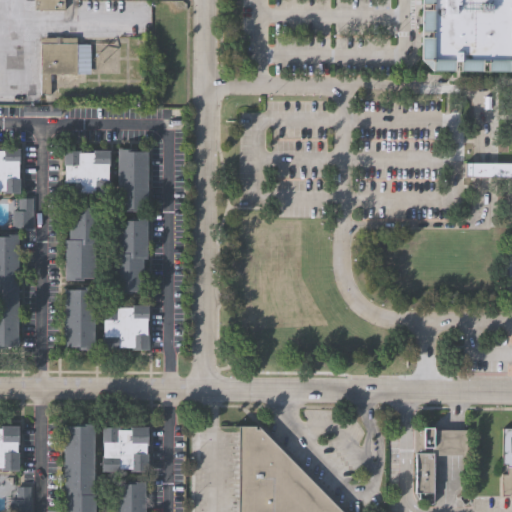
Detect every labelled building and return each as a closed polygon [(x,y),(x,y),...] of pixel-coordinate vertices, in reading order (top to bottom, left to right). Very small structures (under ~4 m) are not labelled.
[(65,0),(65,9),(35,8),(35,0),(65,0)] [(511,69),(508,73),(431,72),(420,61),(420,0),(511,0),(511,69)] [(74,38),(74,43),(76,43),(76,44),(88,44),(88,74),(49,73),(49,94),(39,94),(39,37),(53,37),(53,36),(61,36),(61,38),(74,38)] [(88,42),(121,42),(121,74),(88,74),(88,44),(88,42)] [(61,108),(61,117),(23,117),(23,107),(61,108)] [(0,152),(4,152),(4,149),(20,149),(20,194),(4,194),(4,191),(0,191),(0,152)] [(136,212),(117,212),(118,150),(136,150),(136,153),(148,153),(148,211),(136,211),(136,212)] [(64,196),(64,182),(65,182),(65,166),(64,166),(64,152),(80,152),(80,154),(94,154),(94,152),(110,152),(108,182),(110,182),(110,196),(93,196),(93,193),(80,193),(80,196),(64,196)] [(511,176),(466,176),(466,162),(511,162),(511,176)] [(36,228),(33,228),(33,230),(12,230),(12,211),(19,211),(19,199),(33,199),(33,204),(35,204),(35,209),(33,209),(33,226),(36,226),(36,228)] [(99,206),(99,247),(95,247),(95,280),(83,280),(83,281),(65,281),(65,241),(69,241),(69,208),(81,208),(81,206),(99,206)] [(131,295),(113,295),(113,255),(117,255),(117,222),(129,222),(129,219),(148,219),(148,260),(143,260),(143,293),(131,293),(131,295)] [(18,235),(18,350),(0,350),(0,238),(1,238),(1,235),(18,235)] [(95,288),(94,351),(76,351),(76,348),(64,348),(65,291),(77,291),(77,288),(95,288)] [(102,350),(102,334),(104,334),(104,319),(102,319),(102,305),(119,305),(119,308),(133,308),(133,305),(149,305),(147,334),(149,334),(149,349),(132,349),(132,347),(118,347),(118,350),(102,350)] [(62,511),(63,490),(61,490),(62,427),(78,427),(78,424),(92,424),(92,495),(94,495),(93,511),(62,511)] [(0,425),(17,425),(16,443),(15,443),(15,451),(17,452),(16,470),(0,470),(0,425)] [(342,511),(237,511),(239,426),(258,426),(342,511)] [(116,469),(116,472),(98,472),(98,458),(101,458),(101,443),(98,443),(99,427),(117,427),(117,430),(127,430),(128,427),(146,427),(146,445),(142,445),(142,454),(146,454),(146,472),(127,471),(127,469),(116,469)] [(511,492),(508,492),(508,496),(499,495),(500,475),(505,475),(505,463),(499,463),(501,428),(511,428),(511,492)] [(413,429),(451,429),(467,429),(466,454),(448,454),(433,454),(433,502),(426,503),(425,498),(418,498),(418,493),(414,493),(413,429)] [(114,511),(114,484),(134,484),(134,482),(145,482),(144,511),(114,511)] [(30,511),(10,511),(10,499),(17,499),(17,487),(31,487),(30,511)]
